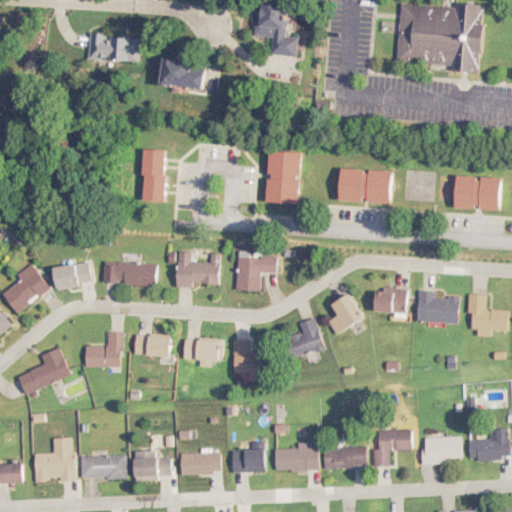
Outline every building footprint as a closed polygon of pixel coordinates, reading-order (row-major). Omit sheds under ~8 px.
[(257,35),(274,36),(273,53),(298,55),(300,37),(287,36),(289,3),(260,1),(257,35)] [(482,69),(452,68),(452,66),(400,63),(403,4),(456,6),(456,3),(486,5),(485,25),(488,25),(486,54),(483,54),(482,69)] [(91,59),(140,60),(141,37),(108,36),(108,33),(92,32),(91,59)] [(205,88),(207,67),(194,65),(194,61),(165,58),(163,83),(205,88)] [(167,200),(169,149),(147,148),(145,200),(167,200)] [(304,152),(272,150),(271,178),(270,178),(269,201),(300,203),(301,175),(303,175),(304,152)] [(394,170),(343,168),(342,200),(393,201),(394,170)] [(457,207),(481,208),(502,209),(503,177),(458,175),(457,207)] [(222,252),(213,252),(213,262),(193,261),(193,251),(180,250),(179,286),(195,287),(195,282),(221,283),(222,252)] [(239,255),(238,289),(262,290),(263,271),(278,272),(279,257),(239,255)] [(105,283),(158,284),(159,262),(106,261),(105,283)] [(55,266),(58,287),(93,283),(91,262),(55,266)] [(19,312),(52,289),(34,263),(19,273),(23,280),(5,292),(19,312)] [(377,311),(409,312),(409,289),(378,288),(377,311)] [(420,321),(461,322),(461,297),(437,296),(437,290),(420,289),(420,321)] [(337,332),(365,319),(353,293),(334,303),(340,315),(331,319),(337,332)] [(509,331),(510,309),(488,308),(488,294),(470,293),(470,312),(474,312),(474,328),(480,328),(479,335),(493,335),(493,330),(509,331)] [(0,334),(13,323),(0,307),(0,334)] [(302,322),(305,332),(290,336),(297,357),(327,347),(317,317),(302,322)] [(124,331),(108,331),(108,345),(88,344),(88,366),(124,366),(124,331)] [(173,355),(173,336),(137,334),(137,354),(173,355)] [(222,339),(187,337),(186,358),(202,358),(202,366),(214,366),(214,360),(222,360),(222,339)] [(235,339),(236,372),(251,372),(251,379),(271,379),(270,352),(252,353),(252,338),(235,339)] [(28,393),(73,375),(61,347),(43,354),(47,364),(20,375),(28,393)] [(511,457),(511,427),(491,428),(491,438),(471,438),(471,458),(511,457)] [(392,466),(391,450),(414,449),(413,428),(380,429),(381,450),(376,450),(376,466),(392,466)] [(447,463),(447,458),(463,457),(463,436),(427,437),(427,447),(423,448),(424,463),(447,463)] [(36,452),(37,480),(63,478),(63,480),(77,480),(75,437),(55,438),(56,451),(36,452)] [(299,447),(277,448),(277,470),(321,469),(320,446),(310,446),(310,441),(299,442),(299,447)] [(368,446),(326,447),(326,467),(369,466),(368,446)] [(235,472),(268,471),(267,449),(235,449),(235,472)] [(173,456),(157,457),(157,450),(136,450),(137,479),(174,478),(173,456)] [(183,452),(184,474),(223,472),(222,451),(183,452)] [(128,454),(82,456),(83,478),(129,476),(128,454)] [(0,463),(0,482),(26,482),(25,462),(0,463)]
